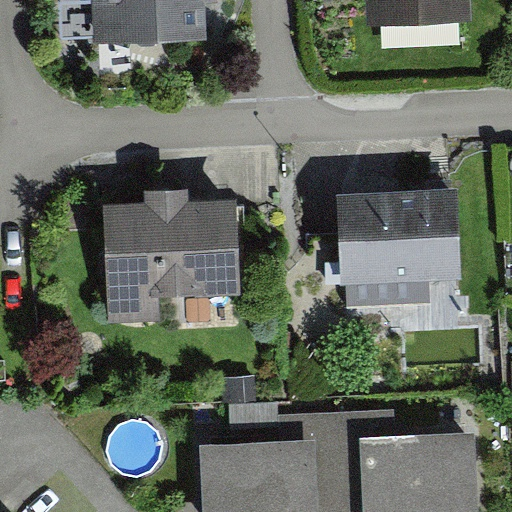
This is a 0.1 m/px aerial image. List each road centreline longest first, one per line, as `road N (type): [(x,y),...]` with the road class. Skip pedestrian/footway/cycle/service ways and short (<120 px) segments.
road 1 (residential): [(275,123),(14,132)]
road 2 (residential): [(511,114),(275,123)]
road 3 (residential): [(275,123),(271,0)]
